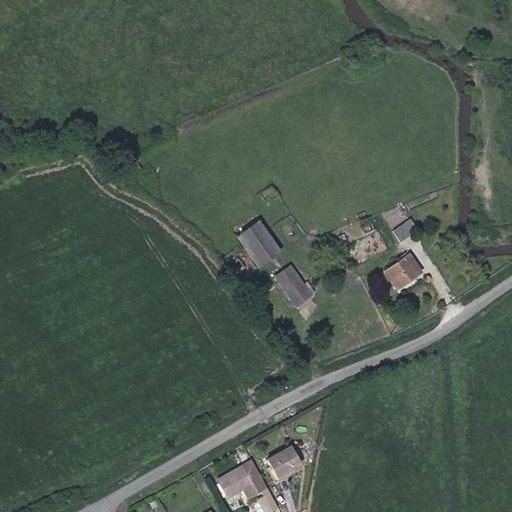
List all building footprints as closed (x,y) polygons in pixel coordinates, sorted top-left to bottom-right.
[(412,234),(408,229),(414,224),(410,218),(393,231),(400,242),(412,234)] [(258,221),(237,235),(259,265),(279,250),(258,221)] [(399,256),(401,259),(383,271),(396,288),(422,271),(409,253),(405,256),(403,253),(399,256)] [(237,257),(231,262),(239,272),(245,267),(237,257)] [(314,292),(307,282),(303,285),(290,266),(275,276),(296,305),(314,292)] [(369,277),(363,280),(370,291),(375,288),(369,277)] [(279,484),(303,472),(292,450),(267,464),(279,484)] [(254,488),(258,497),(269,491),(254,464),(218,482),(227,501),(247,491),(254,488)] [(252,501),(258,497),(254,488),(247,491),(252,501)]
